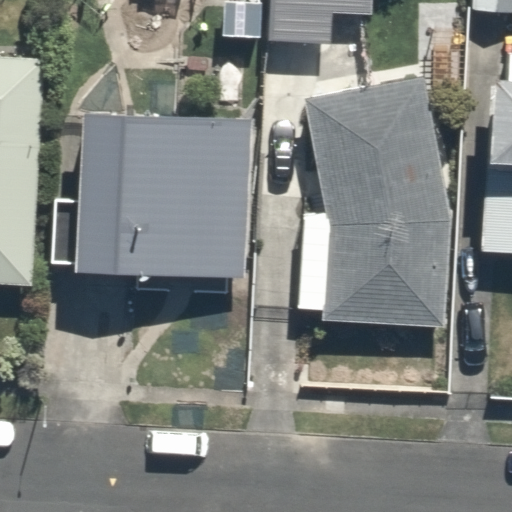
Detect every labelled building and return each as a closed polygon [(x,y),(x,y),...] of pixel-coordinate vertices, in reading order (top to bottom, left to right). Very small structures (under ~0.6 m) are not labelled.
[(373,0),(272,0),(270,41),(331,44),(333,13),(372,16),(373,0)] [(511,0),(472,0),(472,10),(511,12),(511,0)] [(511,53),(509,53),(508,89),(492,88),(480,251),(511,252),(511,53)] [(42,60),(0,57),(0,283),(34,286),(42,60)] [(424,79),(305,100),(332,223),(324,321),(444,329),(452,213),(424,79)] [(249,122),(86,113),(76,272),(244,277),(249,122)]
